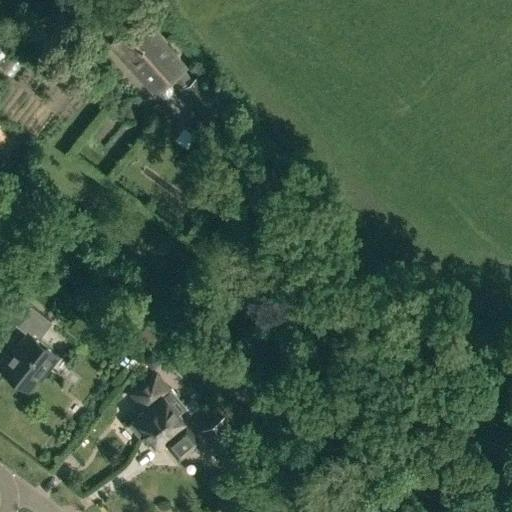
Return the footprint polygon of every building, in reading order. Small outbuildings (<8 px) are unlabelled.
[(155,86),(170,73),(179,84),(180,84),(190,75),(141,19),(116,41),(155,86)] [(0,45),(7,53),(16,45),(2,30),(0,31),(0,45)] [(181,86),(205,114),(218,103),(220,102),(196,73),(181,86)] [(0,367),(28,390),(38,377),(40,379),(58,355),(37,339),(51,321),(7,287),(0,296),(0,313),(15,325),(16,323),(27,332),(9,356),(6,354),(0,361),(0,362),(3,364),(0,367)] [(132,371),(139,361),(133,356),(125,366),(132,371)] [(128,423),(138,435),(162,415),(165,418),(176,410),(163,394),(169,389),(155,373),(132,391),(146,407),(135,417),(128,423)] [(178,452),(198,436),(176,410),(165,418),(162,415),(138,435),(141,437),(147,432),(158,444),(166,438),(178,452)] [(249,454),(247,451),(224,415),(201,429),(225,468),(248,454),(249,454)] [(263,500),(257,502),(253,492),(234,500),(235,501),(239,511),(264,511),(267,511),(263,500)]
